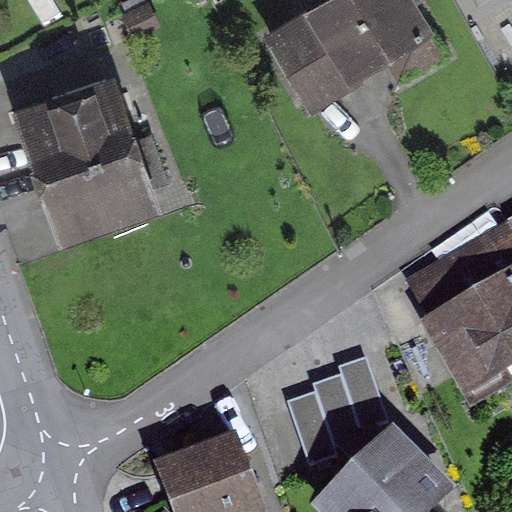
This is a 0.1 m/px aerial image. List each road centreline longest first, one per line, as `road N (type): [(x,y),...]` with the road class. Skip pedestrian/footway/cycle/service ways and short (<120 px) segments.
road 1 (residential): [(54,480),(511,162)]
road 2 (residential): [(54,480),(0,313)]
